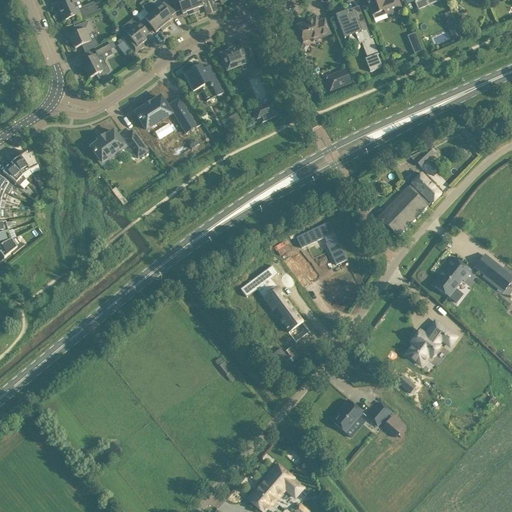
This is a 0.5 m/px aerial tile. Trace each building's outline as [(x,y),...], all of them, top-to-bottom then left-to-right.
[(79,0),(61,0),(63,5),(58,7),(64,21),(80,15),(78,11),(75,4),(80,1),(79,0)] [(150,2),(147,4),(150,8),(167,29),(171,25),(169,23),(173,19),(171,17),(176,13),(168,0),(167,0),(157,9),(154,5),(153,6),(150,2)] [(168,0),(176,13),(181,11),(183,15),(188,13),(189,16),(194,14),(188,0),(168,0)] [(188,0),(194,14),(199,12),(198,9),(203,7),(202,4),(208,2),(207,0),(188,0)] [(366,0),(375,23),(387,18),(386,15),(401,9),(397,0),(387,0),(386,1),(385,0),(366,0)] [(413,0),(414,3),(415,3),(418,10),(428,6),(426,2),(430,0),(413,0)] [(95,4),(78,11),(80,15),(82,20),(98,13),(95,4)] [(149,15),(140,23),(149,34),(154,31),(156,33),(160,29),(163,32),(167,29),(150,8),(147,4),(146,4),(142,7),(149,15)] [(336,16),(339,25),(345,39),(356,35),(359,44),(361,43),(367,58),(365,59),(370,72),(382,67),(377,55),(378,55),(372,39),(371,39),(368,30),(364,21),(359,23),(355,12),(348,15),(347,12),(348,11),(336,16)] [(460,21),(463,15),(456,12),(454,19),(460,21)] [(331,35),(328,29),(325,20),(318,22),(316,17),(309,20),(310,21),(297,26),(303,43),(312,39),(313,39),(314,41),(331,35)] [(149,34),(140,23),(136,18),(123,29),(127,34),(121,38),(123,41),(126,45),(128,46),(135,55),(145,47),(142,44),(147,41),(145,38),(149,34)] [(88,22),(81,25),(72,29),(74,35),(69,37),(71,43),(73,42),(75,49),(90,42),(88,36),(93,33),(88,22)] [(115,37),(120,35),(121,31),(117,27),(113,29),(112,33),(115,37)] [(457,27),(449,31),(453,39),(460,36),(457,27)] [(123,41),(119,44),(124,49),(128,46),(126,45),(123,41)] [(97,55),(91,58),(82,63),(90,78),(97,75),(100,80),(108,75),(109,74),(109,72),(109,70),(101,55),(111,50),(107,42),(94,49),(97,55)] [(420,45),(413,48),(415,54),(423,51),(420,45)] [(222,56),(224,60),(222,61),(221,63),(222,66),(224,67),(226,66),(228,71),(241,66),(243,73),(257,68),(250,49),(243,52),(241,48),(222,56)] [(184,75),(193,93),(200,89),(207,102),(224,93),(216,79),(214,75),(210,66),(203,69),(201,65),(191,69),(192,71),(184,75)] [(351,83),(346,70),(325,78),(330,91),(351,83)] [(145,107),(136,113),(139,118),(138,118),(139,121),(140,120),(146,130),(171,114),(173,113),(169,107),(167,108),(161,97),(152,103),(151,103),(150,104),(151,105),(147,108),(146,106),(144,107),(145,107)] [(179,100),(169,106),(169,107),(173,112),(173,113),(186,134),(187,134),(185,132),(195,126),(196,128),(196,127),(179,100)] [(263,123),(280,115),(275,104),(275,105),(275,106),(273,107),(271,103),(262,107),(265,114),(258,117),(257,117),(257,118),(262,116),(264,122),(263,123)] [(148,152),(139,140),(133,132),(123,139),(121,141),(114,131),(105,137),(104,135),(98,140),(99,142),(91,148),(97,156),(96,157),(102,165),(109,160),(110,160),(111,160),(113,160),(114,160),(115,159),(116,159),(117,158),(117,157),(118,157),(118,156),(119,155),(119,154),(119,153),(128,146),(138,159),(148,152)] [(189,147),(192,150),(199,144),(196,141),(189,147)] [(419,153),(410,157),(415,162),(421,167),(427,161),(419,153)] [(21,157),(22,159),(32,176),(42,171),(41,169),(38,160),(36,161),(33,154),(28,156),(27,154),(21,157)] [(11,165),(12,166),(26,180),(32,176),(22,159),(18,162),(16,160),(11,165)] [(26,180),(12,166),(9,169),(7,168),(3,174),(11,180),(20,187),(26,180)] [(412,184),(402,194),(411,203),(417,198),(421,202),(426,198),(431,203),(432,204),(441,194),(421,174),(411,184),(412,184)] [(0,190),(9,195),(13,196),(17,190),(13,187),(5,182),(0,178),(0,190)] [(116,188),(112,191),(121,202),(123,205),(124,204),(127,203),(123,198),(116,188)] [(0,200),(6,202),(9,195),(0,190),(0,200)] [(402,194),(379,217),(398,236),(419,215),(431,203),(432,204),(431,203),(426,198),(421,202),(417,198),(411,203),(402,194)] [(336,203),(326,209),(329,215),(339,210),(339,209),(336,203)] [(327,220),(295,237),(301,247),(333,230),(327,220)] [(0,235),(13,231),(11,223),(0,224),(0,235)] [(0,247),(16,239),(13,231),(0,235),(0,247)] [(337,238),(326,243),(336,265),(347,260),(337,238)] [(16,239),(0,247),(0,249),(2,252),(0,253),(4,259),(12,253),(13,255),(21,249),(22,248),(16,239)] [(300,252),(286,262),(303,286),(317,275),(300,252)] [(452,257),(440,273),(442,274),(433,285),(448,298),(462,280),(464,282),(471,272),(452,257)] [(511,277),(494,263),(484,275),(504,291),(511,281),(511,277)] [(272,266),(248,284),(254,292),(257,289),(264,299),(263,299),(272,311),(280,322),(289,333),(303,323),(278,289),(270,294),(263,285),(277,274),(278,275),(278,274),(272,266)] [(348,271),(319,292),(331,308),(359,287),(355,281),(353,282),(351,278),(352,277),(348,271)] [(414,345),(406,355),(421,366),(428,356),(431,358),(440,346),(438,345),(441,340),(450,347),(456,338),(447,332),(435,322),(429,331),(430,332),(426,336),(420,331),(411,343),(414,345)] [(281,349),(272,356),(287,375),(296,368),(292,362),(294,361),(298,357),(290,348),(286,351),(291,357),(289,359),(281,349)] [(493,398),(489,402),(494,407),(498,403),(493,398)] [(332,422),(340,428),(345,433),(362,413),(348,401),(341,409),(342,410),(332,422)] [(367,418),(377,427),(390,412),(380,403),(367,418)] [(393,415),(382,428),(393,437),(404,425),(393,415)] [(264,511),(271,505),(272,506),(279,511),(284,511),(286,510),(276,501),(285,490),(295,498),(303,488),(293,480),(294,479),(277,464),(266,478),(248,500),(262,511),(264,511)] [(300,503),(293,510),(295,511),(302,511),(306,508),(300,503)]
